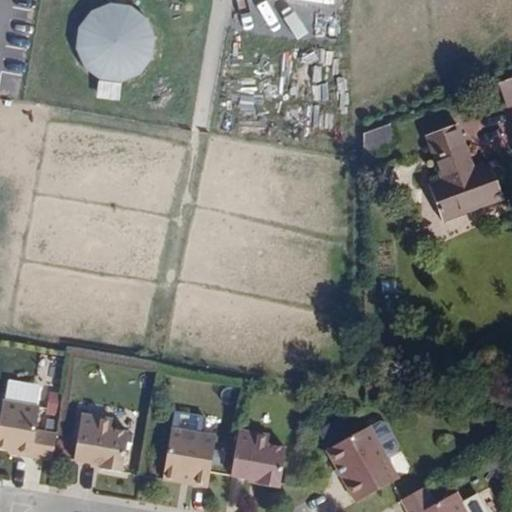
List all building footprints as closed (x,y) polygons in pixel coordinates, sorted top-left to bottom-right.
[(156,10),(86,2),(78,71),(101,74),(98,97),(121,100),(124,77),(149,80),(156,10)] [(511,77),(500,82),(509,107),(511,105),(511,77)] [(363,134),(363,157),(397,145),(389,124),(363,134)] [(503,198),(489,163),(473,168),(457,124),(426,135),(442,180),(429,185),(443,220),(503,198)] [(60,415),(62,392),(49,391),(48,415),(60,415)] [(51,461),(56,435),(34,431),(38,407),(1,401),(0,408),(0,449),(8,451),(15,453),(14,456),(51,461)] [(121,473),(128,433),(110,430),(111,421),(81,415),(73,461),(100,466),(100,470),(121,473)] [(398,479),(368,428),(325,451),(355,504),(398,479)] [(207,488),(215,436),(170,429),(162,480),(207,488)] [(269,436),(238,430),(230,476),(257,481),(256,485),(278,489),(285,448),(267,445),(269,436)] [(424,488),(400,501),(405,511),(465,511),(455,493),(433,505),(424,488)]
